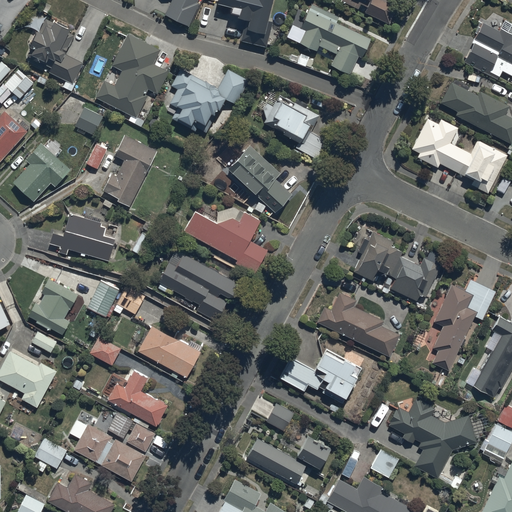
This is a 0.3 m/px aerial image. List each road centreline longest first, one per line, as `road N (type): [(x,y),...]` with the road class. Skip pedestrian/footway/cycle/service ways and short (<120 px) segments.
road 1 (residential): [(164,511),(352,172)]
road 2 (residential): [(96,0),(179,39),(389,107)]
road 3 (residential): [(352,172),(511,249)]
road 4 (residential): [(389,107),(448,0)]
